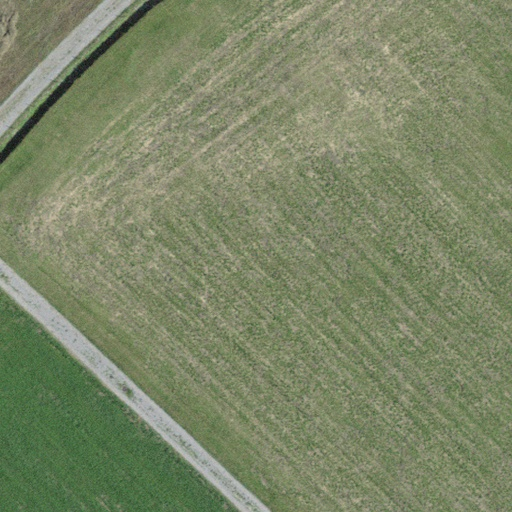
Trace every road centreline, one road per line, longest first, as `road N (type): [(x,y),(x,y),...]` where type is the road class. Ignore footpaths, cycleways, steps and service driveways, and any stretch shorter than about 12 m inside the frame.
road 1 (track): [(251,511),(0,278)]
road 2 (track): [(0,121),(117,0)]
